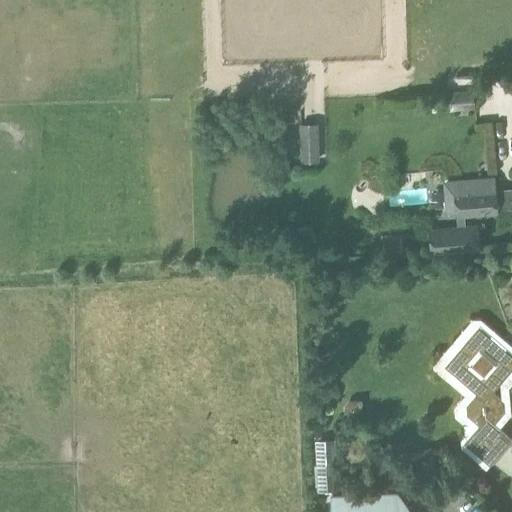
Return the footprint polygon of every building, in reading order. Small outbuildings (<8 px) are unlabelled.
[(449,109),(473,108),(472,92),(448,93),(449,109)] [(317,119),(299,119),(300,161),(320,161),(317,119)] [(496,208),(495,191),(495,187),(455,191),(457,216),(497,212),(496,208)] [(511,189),(495,191),(496,208),(511,206),(511,189)] [(432,252),(479,248),(477,226),(430,230),(432,252)] [(393,251),(413,250),(412,233),(393,233),(393,251)] [(0,271),(22,270),(21,255),(0,256),(0,271)] [(511,365),(511,354),(482,328),(476,329),(451,358),(443,352),(432,365),(445,376),(451,369),(477,391),(467,402),(467,413),(480,423),(465,440),(490,461),(510,437),(493,422),(504,410),(504,400),(491,389),(511,365)] [(333,440),(313,440),(314,464),(334,464),(333,440)] [(331,465),(314,465),(315,489),(332,489),(331,465)] [(411,511),(396,491),(330,494),(330,511),(411,511)] [(473,511),(459,495),(441,510),(442,511),(473,511)]
